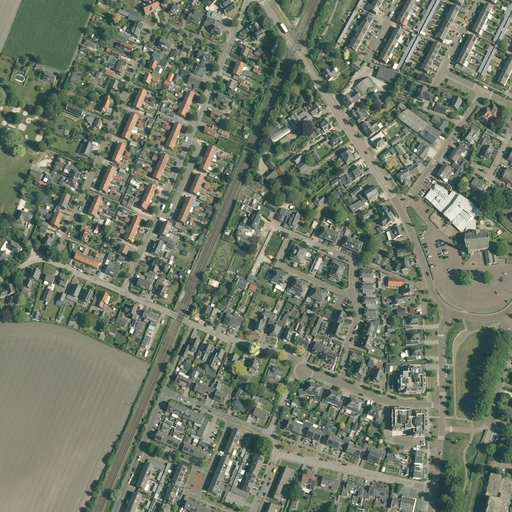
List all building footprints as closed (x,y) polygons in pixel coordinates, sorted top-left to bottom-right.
[(147,1),(146,0),(142,0),(144,4),(142,5),(142,8),(145,15),(152,12),(149,5),(149,4),(147,1)] [(158,0),(155,1),(149,4),(149,5),(152,12),(159,9),(157,5),(161,4),(159,0),(158,0)] [(213,12),(222,16),(225,14),(226,15),(235,9),(235,8),(237,6),(237,4),(238,2),(237,0),(236,0),(224,0),(218,4),(219,5),(213,12)] [(372,6),(378,9),(381,4),(375,0),(372,6)] [(405,6),(412,10),(415,4),(408,1),(405,6)] [(168,13),(174,15),(174,14),(177,15),(177,13),(176,12),(177,10),(178,11),(180,6),(172,3),(168,13)] [(490,14),(492,15),(493,13),(491,12),(493,8),(486,5),(483,10),(490,14)] [(369,11),(375,15),(378,9),(372,6),(369,11)] [(402,12),(409,15),(412,10),(405,6),(402,12)] [(450,12),(456,15),(459,10),(452,6),(450,12)] [(188,21),(198,25),(200,19),(201,19),(203,16),(203,14),(202,14),(203,13),(195,10),(193,15),(190,14),(188,21)] [(480,16),(487,19),(490,14),(483,10),(480,16)] [(210,18),(220,22),(222,16),(213,12),(210,18)] [(399,17),(406,20),(409,15),(402,12),(399,17)] [(447,17),(454,21),(456,15),(450,12),(447,17)] [(478,21),(484,25),(487,19),(480,16),(478,21)] [(363,22),(370,26),(373,20),(366,17),(363,22)] [(396,22),(403,26),(406,20),(399,17),(396,22)] [(444,23),(451,26),(454,21),(447,17),(444,23)] [(211,33),(220,36),(222,30),(214,26),(216,21),(208,18),(204,26),(212,30),(211,33)] [(475,27),(482,30),(484,25),(478,21),(475,27)] [(360,27),(367,31),(370,26),(363,22),(360,27)] [(127,27),(140,32),(143,26),(135,23),(134,26),(129,23),(127,27)] [(251,31),(253,33),(259,29),(255,23),(249,27),(249,28),(246,29),(248,33),(251,31)] [(441,28),(448,32),(451,26),(444,23),(441,28)] [(116,35),(129,41),(131,36),(137,39),(140,32),(127,27),(124,26),(121,33),(120,33),(119,35),(117,34),(116,35)] [(357,33),(364,36),(367,31),(360,27),(357,33)] [(408,32),(417,36),(421,29),(418,27),(416,31),(410,28),(408,32)] [(472,32),(479,36),(482,30),(475,27),(472,32)] [(396,28),(393,34),(400,37),(403,32),(396,28)] [(439,34),(445,37),(448,32),(441,28),(439,34)] [(259,29),(253,33),(255,37),(252,39),(254,42),(257,40),(258,41),(264,36),(261,31),(262,31),(260,29),(259,29)] [(410,43),(413,44),(417,36),(408,32),(407,35),(411,37),(411,36),(413,37),(410,43)] [(354,38),(361,42),(364,36),(357,33),(354,38)] [(393,34),(390,39),(397,43),(400,37),(393,34)] [(420,34),(416,41),(419,42),(421,38),(423,39),(424,36),(420,34)] [(436,39),(443,43),(445,37),(439,34),(436,39)] [(468,42),(474,45),(477,39),(470,36),(468,42)] [(496,43),(498,38),(495,37),(494,36),(492,40),(487,38),(486,41),(491,44),(492,44),(494,45),(495,42),(496,43)] [(351,44),(358,47),(361,42),(354,38),(351,44)] [(158,47),(164,49),(167,41),(161,39),(158,47)] [(390,39),(387,44),(394,48),(397,43),(390,39)] [(500,49),(505,52),(507,49),(502,47),(503,45),(500,44),(502,40),(499,39),(495,47),(500,50),(500,49)] [(86,41),(84,44),(95,49),(96,45),(86,41)] [(164,49),(169,52),(173,44),(167,41),(164,49)] [(465,47),(471,50),(474,45),(468,42),(465,47)] [(431,49),(438,52),(441,46),(434,43),(431,49)] [(124,51),(131,54),(133,49),(130,48),(130,46),(125,44),(124,45),(122,44),(119,50),(123,52),(124,51)] [(344,50),(351,54),(352,51),(355,53),(358,47),(351,44),(349,49),(346,47),(344,50)] [(387,44),(385,50),(391,53),(394,48),(387,44)] [(176,58),(180,59),(183,52),(189,55),(191,49),(188,48),(188,47),(184,45),(183,50),(180,48),(176,58)] [(491,46),(488,45),(485,50),(488,52),(491,53),(493,48),(491,46)] [(462,53),(469,56),(471,50),(465,47),(462,53)] [(244,58),(247,60),(249,56),(251,56),(252,53),(243,49),(240,56),(244,58)] [(429,54),(435,57),(438,52),(431,49),(429,54)] [(170,57),(175,59),(178,52),(173,50),(170,57)] [(382,55),(388,59),(391,53),(385,50),(382,55)] [(152,57),(160,60),(161,60),(163,56),(161,55),(154,52),(152,57)] [(200,62),(202,63),(205,54),(200,52),(197,59),(200,61),(200,62)] [(459,58),(466,61),(469,56),(462,53),(459,58)] [(202,63),(201,65),(199,69),(197,74),(201,76),(202,73),(204,74),(204,73),(205,71),(203,70),(203,68),(209,70),(211,64),(209,63),(211,57),(205,54),(202,63)] [(426,60),(433,63),(435,57),(429,54),(426,60)] [(379,61),(385,64),(388,59),(382,55),(379,61)] [(110,63),(124,69),(127,64),(126,64),(127,62),(123,61),(123,62),(112,58),(110,62),(110,63)] [(457,64),(463,67),(466,61),(459,58),(457,64)] [(164,67),(164,66),(165,67),(167,63),(160,60),(158,65),(157,64),(152,62),(149,69),(154,71),(154,72),(158,74),(162,66),(164,67)] [(423,65),(430,68),(433,63),(426,60),(423,65)] [(34,70),(42,72),(43,66),(36,64),(37,64),(30,62),(29,65),(35,67),(34,70)] [(354,69),(358,72),(361,68),(357,65),(357,64),(354,62),(351,67),(354,69)] [(118,75),(121,76),(122,75),(124,69),(110,63),(109,65),(108,67),(115,70),(115,69),(116,69),(115,72),(118,73),(118,75)] [(242,72),(244,66),(237,63),(235,69),(242,72)] [(420,71),(427,74),(430,68),(423,65),(420,71)] [(396,86),(400,75),(380,67),(376,78),(396,86)] [(503,73),(509,76),(511,70),(505,67),(503,73)] [(323,74),(328,82),(333,79),(332,77),(339,73),(335,68),(329,72),(328,71),(323,74)] [(244,75),(247,77),(248,74),(244,73),(242,72),(235,69),(232,75),(239,78),(240,76),(243,77),(244,75)] [(81,77),(85,81),(93,74),(89,70),(81,77)] [(105,75),(113,78),(115,74),(107,71),(104,70),(102,73),(105,74),(105,75)] [(189,80),(188,83),(194,85),(194,87),(198,89),(201,81),(194,78),(191,77),(192,74),(186,72),(183,71),(181,76),(184,77),(183,78),(189,80)] [(46,81),(53,84),(56,78),(51,76),(52,75),(43,72),(42,77),(44,77),(43,80),(46,81)] [(500,78),(507,82),(509,76),(503,73),(500,78)] [(143,83),(148,85),(151,80),(153,80),(152,81),(158,83),(160,78),(151,75),(150,78),(146,76),(143,83)] [(70,82),(78,86),(80,81),(72,77),(70,82)] [(345,105),(348,109),(354,105),(354,104),(364,96),(376,87),(374,84),(369,77),(356,87),(358,90),(351,95),(351,94),(348,96),(348,97),(345,99),(342,101),(345,105)] [(497,84),(504,87),(507,82),(500,78),(497,84)] [(105,87),(115,91),(118,84),(114,82),(114,81),(110,79),(110,80),(109,80),(105,87)] [(237,85),(235,84),(229,82),(226,89),(229,90),(227,94),(234,97),(235,93),(235,92),(234,92),(237,85)] [(243,85),(241,83),(239,88),(247,92),(249,88),(246,86),(243,85)] [(431,102),(433,96),(428,93),(427,94),(426,93),(427,90),(419,86),(414,98),(422,102),(423,99),(431,102)] [(383,92),(389,98),(393,93),(388,87),(383,92)] [(137,96),(144,99),(146,93),(140,90),(137,96)] [(185,98),(192,101),(194,95),(187,92),(185,98)] [(223,106),(227,107),(229,101),(226,100),(227,97),(220,94),(217,100),(224,104),(223,106)] [(104,104),(109,107),(111,102),(110,102),(111,99),(104,96),(103,99),(101,103),(104,104)] [(135,102),(141,105),(144,99),(137,96),(135,102)] [(461,103),(462,102),(452,97),(450,100),(453,102),(450,107),(457,110),(460,105),(461,105),(461,104),(461,103)] [(183,104),(189,107),(192,101),(185,98),(183,104)] [(132,108),(139,111),(141,105),(135,102),(132,108)] [(445,115),(447,108),(440,105),(440,104),(438,103),(435,111),(445,115)] [(98,111),(105,114),(106,111),(107,111),(109,107),(104,104),(102,109),(99,108),(98,111)] [(180,109),(187,112),(189,107),(183,104),(180,109)] [(288,131),(295,126),(297,128),(312,117),(318,114),(318,115),(322,112),(317,104),(313,107),(313,108),(311,110),(308,106),(302,110),(300,107),(290,114),(292,117),(283,123),(286,128),(270,139),(273,145),(290,133),(288,131)] [(68,105),(66,111),(81,117),(83,112),(68,105)] [(478,119),(486,124),(492,117),(495,119),(501,111),(493,106),(490,111),(488,109),(484,115),(482,113),(480,116),(478,119)] [(178,115),(184,118),(187,112),(180,109),(178,115)] [(354,117),(355,119),(361,114),(365,111),(364,109),(359,112),(357,109),(351,114),(354,117)] [(421,136),(433,145),(441,134),(426,124),(416,116),(419,112),(409,109),(402,114),(397,118),(400,121),(419,135),(421,136)] [(210,118),(217,120),(218,117),(220,118),(221,116),(220,115),(213,112),(210,118)] [(426,124),(430,119),(421,113),(419,112),(416,116),(426,124)] [(128,121),(135,124),(137,119),(141,120),(143,117),(134,113),(133,116),(131,115),(128,121)] [(356,121),(359,124),(365,120),(363,116),(362,114),(361,115),(361,114),(355,119),(357,120),(356,121)] [(91,130),(95,132),(97,129),(99,129),(102,123),(100,122),(101,120),(93,117),(90,116),(86,117),(88,124),(89,124),(91,127),(92,127),(91,130)] [(436,127),(442,131),(445,127),(448,124),(444,121),(443,123),(435,116),(431,121),(434,124),(434,123),(437,125),(436,127)] [(321,130),(330,124),(328,120),(322,124),(321,123),(317,126),(319,129),(320,128),(321,130)] [(133,130),(135,124),(128,121),(126,127),(133,130)] [(361,128),(365,133),(376,125),(374,123),(370,126),(367,123),(361,128)] [(173,130),(179,133),(182,127),(175,124),(173,130)] [(321,132),(323,135),(333,128),(330,124),(321,130),(322,131),(321,132)] [(369,138),(380,130),(376,125),(365,133),(369,138)] [(130,135),(131,133),(133,130),(126,127),(124,133),(130,135)] [(204,133),(214,137),(216,132),(217,129),(211,127),(210,130),(206,128),(204,133)] [(280,132),(277,127),(267,133),(271,138),(280,132)] [(225,136),(228,138),(229,134),(223,132),(223,131),(220,129),(218,133),(225,136)] [(170,136),(177,139),(179,133),(173,130),(170,136)] [(465,134),(473,140),(477,136),(468,130),(465,134)] [(128,141),(130,135),(124,133),(121,139),(128,141)] [(465,145),(466,146),(468,147),(470,145),(473,140),(465,134),(462,139),(467,143),(465,145)] [(329,141),(334,147),(336,146),(337,147),(339,145),(342,143),(337,135),(334,137),(334,138),(329,141)] [(168,142),(174,145),(177,139),(170,136),(168,142)] [(389,143),(392,147),(401,140),(397,136),(389,143)] [(416,141),(425,148),(427,145),(418,138),(416,141)] [(373,144),(377,150),(384,145),(380,139),(373,144)] [(481,155),(489,159),(494,150),(491,148),(492,145),(486,142),(486,140),(482,139),(480,145),(483,146),(484,145),(486,146),(481,155)] [(80,155),(88,158),(93,147),(92,146),(89,145),(91,142),(85,140),(84,143),(85,143),(80,155)] [(165,148),(172,151),(174,145),(168,142),(165,148)] [(116,150),(123,153),(125,147),(119,144),(116,150)] [(403,155),(405,153),(399,145),(394,148),(399,155),(401,153),(403,155)] [(207,153),(213,156),(215,153),(216,150),(209,147),(207,153)] [(417,155),(424,160),(428,155),(426,154),(428,151),(423,147),(421,151),(419,150),(416,154),(418,155),(417,155)] [(459,159),(465,163),(466,161),(463,159),(463,158),(461,156),(463,153),(457,149),(453,154),(459,159)] [(114,156),(120,159),(123,153),(116,150),(114,156)] [(337,161),(339,163),(350,155),(349,153),(349,152),(348,151),(347,151),(347,150),(344,152),(343,151),(342,151),(340,152),(340,154),(340,155),(342,157),(340,158),(340,159),(337,161)] [(312,154),(317,161),(320,159),(314,152),(312,154)] [(211,161),(212,158),(213,156),(207,153),(204,158),(211,161)] [(452,167),(461,173),(463,170),(461,168),(455,164),(459,159),(453,154),(449,159),(454,163),(452,167)] [(160,161),(166,164),(169,158),(162,155),(160,161)] [(292,161),(296,165),(303,159),(299,155),(297,156),(292,161)] [(345,163),(347,165),(354,160),(354,159),(353,157),(352,157),(350,155),(339,163),(340,165),(343,163),(343,164),(345,163)] [(111,162),(118,165),(120,159),(114,156),(111,162)] [(204,158),(202,164),(209,167),(210,165),(211,161),(204,158)] [(265,163),(272,171),(276,167),(269,159),(265,163)] [(157,167),(164,169),(166,164),(160,161),(157,167)] [(296,167),(300,173),(307,167),(302,162),(296,167)] [(206,173),(207,170),(209,167),(202,164),(199,170),(206,173)] [(407,170),(409,173),(411,176),(418,171),(414,165),(407,170)] [(71,178),(78,181),(80,174),(76,172),(77,169),(70,166),(68,172),(72,174),(71,178)] [(441,171),(452,180),(454,178),(451,176),(451,175),(449,173),(451,170),(444,166),(441,171)] [(109,167),(106,173),(113,176),(116,170),(109,167)] [(155,172),(161,175),(164,169),(157,167),(155,172)] [(341,180),(343,183),(352,178),(362,171),(361,169),(361,170),(359,167),(354,170),(353,170),(351,171),(351,172),(349,174),(347,170),(341,174),(343,177),(341,179),(341,180)] [(511,171),(506,168),(503,174),(511,178),(511,171)] [(396,175),(399,180),(404,177),(404,178),(408,176),(407,174),(409,173),(407,170),(406,169),(396,175)] [(36,178),(38,179),(40,174),(38,173),(38,172),(32,170),(29,176),(36,178)] [(265,179),(270,185),(279,177),(274,171),(265,179)] [(352,178),(343,183),(345,187),(354,181),(354,182),(357,180),(357,181),(359,179),(359,178),(364,175),(363,172),(362,171),(352,178)] [(448,179),(451,182),(452,180),(441,171),(437,177),(443,181),(445,178),(447,180),(448,179)] [(152,178),(159,181),(161,175),(155,172),(152,178)] [(113,176),(106,173),(104,179),(111,182),(112,178),(119,181),(120,179),(119,179),(116,177),(113,176)] [(402,183),(404,186),(409,183),(407,180),(411,177),(411,176),(409,173),(407,174),(408,176),(404,178),(404,177),(399,180),(401,184),(402,183)] [(507,187),(511,190),(511,189),(511,185),(511,184),(511,178),(503,174),(501,180),(508,184),(507,187)] [(197,176),(194,181),(201,184),(204,178),(197,176)] [(62,186),(68,189),(69,185),(75,188),(78,181),(71,178),(69,182),(64,180),(62,186)] [(469,186),(474,190),(480,182),(475,178),(469,186)] [(101,185),(108,188),(111,189),(115,191),(116,189),(109,186),(111,182),(104,179),(101,185)] [(194,181),(192,187),(199,190),(201,184),(194,181)] [(480,197),(483,199),(487,193),(482,190),(485,186),(480,182),(474,190),(481,195),(480,197)] [(99,191),(106,194),(108,188),(101,185),(99,191)] [(149,186),(148,188),(147,192),(153,194),(156,189),(149,186)] [(476,231),(479,231),(479,227),(476,228),(476,221),(474,221),(473,217),(483,216),(483,213),(453,192),(449,196),(447,195),(448,195),(448,194),(448,193),(447,192),(438,186),(437,186),(436,186),(435,186),(435,187),(435,188),(435,189),(435,190),(436,190),(434,192),(431,189),(427,195),(427,196),(425,198),(439,212),(444,216),(444,217),(445,218),(445,219),(446,219),(447,220),(450,223),(451,221),(453,223),(452,224),(461,233),(465,228),(469,231),(469,235),(471,235),(470,231),(476,231)] [(189,193),(196,196),(198,193),(200,194),(201,191),(199,190),(192,187),(189,193)] [(349,194),(352,198),(361,191),(358,187),(349,194)] [(358,196),(361,201),(363,199),(375,191),(372,187),(366,190),(365,189),(361,192),(362,193),(358,196)] [(338,190),(332,196),(338,202),(344,196),(338,190)] [(348,208),(353,214),(364,206),(364,205),(363,205),(368,202),(369,204),(373,201),(372,200),(378,196),(375,191),(363,199),(361,201),(352,206),(348,208)] [(144,197),(151,200),(153,194),(147,192),(144,197)] [(59,198),(58,200),(61,201),(68,204),(70,198),(63,195),(62,198),(59,196),(59,198)] [(95,197),(93,203),(100,206),(102,200),(95,197)] [(142,203),(148,206),(151,200),(144,197),(142,203)] [(319,207),(325,201),(321,198),(319,200),(317,199),(314,202),(319,207)] [(127,206),(132,208),(134,202),(138,204),(139,202),(133,199),(133,200),(130,199),(129,200),(127,206)] [(191,207),(192,205),(194,201),(187,199),(185,204),(191,207)] [(58,207),(65,210),(68,204),(61,201),(58,207)] [(91,209),(97,212),(98,209),(101,210),(102,209),(106,211),(107,209),(102,207),(100,206),(93,203),(91,209)] [(139,209),(146,212),(148,206),(142,203),(139,209)] [(185,204),(182,210),(189,213),(191,207),(185,204)] [(267,208),(274,212),(276,209),(269,204),(267,208)] [(381,216),(387,212),(385,207),(375,212),(377,214),(379,213),(381,216)] [(88,215),(95,218),(97,212),(91,209),(88,215)] [(189,213),(182,210),(180,216),(187,219),(187,217),(189,213)] [(291,219),(298,222),(300,216),(296,215),(297,214),(294,213),(293,214),(287,211),(287,212),(283,210),(281,215),(289,219),(290,216),(292,217),(291,219)] [(16,222),(22,224),(24,219),(30,222),(32,216),(20,211),(16,222)] [(384,225),(385,226),(394,221),(388,212),(387,212),(381,216),(382,218),(379,219),(381,222),(380,222),(382,226),(384,225)] [(249,220),(258,224),(259,222),(259,221),(262,215),(256,213),(255,214),(254,213),(253,216),(249,214),(248,216),(249,217),(250,218),(249,220)] [(50,218),(53,219),(60,222),(62,216),(55,214),(54,216),(51,215),(50,216),(51,216),(50,218)] [(298,222),(291,219),(289,219),(281,215),(280,215),(278,214),(276,220),(280,222),(280,221),(284,223),(282,227),(284,228),(286,224),(288,225),(291,226),(290,228),(292,229),(295,230),(295,228),(298,222)] [(186,219),(187,219),(180,216),(177,222),(184,225),(186,219)] [(132,223),(139,226),(141,220),(135,217),(132,223)] [(238,227),(243,229),(247,220),(243,218),(241,223),(241,222),(238,227)] [(51,225),(57,228),(60,222),(53,219),(51,225)] [(258,225),(258,224),(249,220),(245,227),(250,230),(251,228),(255,231),(258,225)] [(93,230),(98,232),(101,226),(95,223),(92,230),(93,230)] [(130,228),(136,231),(139,226),(132,223),(130,228)] [(161,229),(168,232),(171,226),(164,223),(161,229)] [(82,233),(87,236),(88,233),(91,234),(92,231),(83,227),(80,233),(82,233)] [(127,234),(134,237),(136,231),(130,228),(127,234)] [(393,231),(389,232),(392,240),(396,239),(396,238),(402,236),(400,228),(393,230),(393,231)] [(166,238),(168,239),(171,233),(168,232),(161,229),(159,235),(166,238)] [(323,229),(320,238),(325,240),(329,231),(323,229)] [(329,231),(325,240),(330,242),(334,233),(329,231)] [(334,233),(330,242),(336,244),(339,235),(342,237),(344,232),(341,231),(340,233),(335,231),(334,233)] [(485,251),(487,265),(497,264),(494,243),(489,243),(488,240),(487,234),(480,234),(480,233),(479,233),(479,231),(476,231),(476,233),(472,233),(472,235),(471,235),(469,235),(465,236),(465,244),(467,252),(468,252),(468,254),(471,254),(471,256),(474,255),(474,252),(485,251)] [(79,240),(84,243),(87,236),(82,233),(79,240)] [(43,247),(48,250),(49,249),(52,241),(54,236),(50,234),(48,239),(45,238),(44,240),(43,243),(44,244),(43,247)] [(125,240),(131,243),(134,237),(127,234),(125,240)] [(6,242),(1,250),(1,252),(0,252),(0,261),(8,260),(7,255),(10,255),(10,253),(16,257),(23,247),(23,245),(18,242),(17,243),(16,243),(8,238),(6,241),(10,243),(10,244),(6,242)] [(346,239),(343,247),(348,249),(352,241),(346,239)] [(352,241),(348,249),(353,251),(356,243),(352,241)] [(119,253),(126,256),(129,249),(124,248),(126,245),(118,242),(117,245),(121,247),(119,253)] [(153,248),(162,252),(163,252),(164,250),(165,246),(163,245),(156,242),(153,248)] [(356,243),(353,251),(358,253),(362,245),(356,243)] [(296,248),(293,254),(304,259),(307,253),(302,251),(302,250),(297,247),(297,248),(296,248)] [(158,257),(161,258),(163,254),(161,254),(162,252),(153,248),(151,254),(158,257)] [(74,260),(80,262),(82,256),(77,253),(74,260)] [(304,259),(293,254),(290,260),(291,260),(291,261),(296,263),(297,262),(302,265),(304,259)] [(80,262),(85,265),(88,258),(82,256),(80,262)] [(85,265),(91,267),(94,261),(88,258),(85,265)] [(91,267),(97,270),(100,263),(94,261),(91,267)] [(108,266),(105,273),(111,276),(116,263),(113,261),(112,263),(110,262),(108,266)] [(116,263),(111,276),(117,278),(120,271),(119,271),(120,267),(118,266),(119,264),(116,263)] [(335,265),(332,271),(341,275),(344,269),(341,268),(341,267),(336,265),(336,266),(335,265)] [(401,273),(403,274),(407,274),(408,272),(408,270),(409,270),(408,265),(395,267),(396,271),(400,271),(401,271),(401,273)] [(159,269),(153,266),(150,272),(156,274),(159,269)] [(362,281),(364,282),(371,282),(371,279),(372,279),(373,273),(372,273),(372,270),(363,269),(363,273),(360,273),(360,274),(359,277),(360,277),(360,278),(363,278),(362,281)] [(25,287),(30,288),(32,283),(33,283),(34,280),(37,281),(39,277),(38,276),(40,273),(34,270),(32,274),(31,274),(29,278),(28,281),(25,287)] [(341,275),(332,271),(330,277),(330,278),(335,281),(336,280),(339,281),(341,275)] [(271,283),(276,285),(277,283),(281,274),(276,272),(274,276),(271,275),(269,280),(271,281),(271,283)] [(281,274),(277,283),(283,286),(281,289),(284,290),(286,285),(283,284),(287,276),(281,274)] [(249,275),(246,282),(255,285),(257,279),(249,275)] [(47,286),(51,288),(55,279),(47,276),(45,281),(49,283),(47,286)] [(136,287),(142,289),(146,282),(145,282),(144,281),(145,279),(141,277),(136,287)] [(396,278),(388,277),(388,286),(402,287),(403,287),(404,281),(396,280),(396,278)] [(58,285),(65,288),(68,281),(61,278),(58,285)] [(142,289),(148,292),(151,284),(152,285),(153,282),(148,280),(146,279),(145,282),(146,282),(142,289)] [(156,295),(164,298),(168,290),(161,287),(164,281),(160,279),(160,280),(159,279),(157,284),(158,284),(156,288),(159,290),(156,295)] [(236,286),(245,290),(248,283),(239,279),(236,286)] [(297,292),(301,283),(295,280),(292,288),(289,286),(287,292),(295,295),(297,292)] [(364,294),(372,294),(372,291),(373,291),(374,285),(373,285),(373,282),(371,282),(364,282),(364,285),(361,284),(361,285),(360,289),(361,289),(361,290),(364,290),(364,294)] [(297,292),(295,295),(303,299),(306,294),(303,292),(306,285),(301,283),(297,292)] [(257,287),(251,284),(248,290),(255,293),(257,287)] [(0,291),(0,298),(7,296),(8,296),(15,294),(12,286),(5,288),(6,290),(0,291)] [(66,299),(71,301),(72,300),(73,297),(76,299),(81,289),(75,286),(72,292),(70,291),(66,299)] [(403,287),(402,287),(403,295),(413,294),(413,292),(414,292),(413,290),(412,290),(412,286),(403,287)] [(19,294),(29,298),(31,293),(21,288),(19,294)] [(42,301),(48,303),(49,301),(53,292),(47,289),(42,301)] [(316,301),(320,292),(315,289),(311,296),(309,295),(306,302),(309,303),(311,298),(316,301)] [(78,303),(83,305),(84,304),(85,302),(88,304),(93,294),(87,291),(84,297),(81,296),(78,303)] [(320,292),(316,301),(315,303),(321,305),(320,307),(324,308),(326,303),(323,301),(326,294),(320,292)] [(57,301),(62,304),(66,295),(60,293),(57,301)] [(108,296),(102,294),(100,300),(95,298),(92,305),(101,309),(104,304),(106,305),(107,304),(110,299),(109,297),(108,297),(108,296)] [(366,307),(368,308),(374,308),(375,305),(376,305),(376,299),(375,299),(375,296),(367,295),(367,299),(364,299),(364,300),(363,299),(363,303),(363,304),(366,304),(366,307)] [(394,302),(394,306),(399,305),(399,304),(405,303),(404,297),(395,298),(395,299),(391,299),(392,302),(394,302)] [(8,304),(15,306),(17,300),(9,298),(8,304)] [(203,316),(204,317),(204,316),(206,317),(204,320),(208,322),(211,315),(213,309),(215,306),(211,304),(210,308),(207,306),(203,316)] [(130,319),(134,320),(136,315),(135,314),(137,309),(131,306),(130,310),(126,309),(124,313),(128,314),(128,316),(131,317),(130,319)] [(367,320),(375,320),(376,317),(377,311),(376,311),(376,308),(374,308),(368,308),(367,311),(365,310),(365,311),(364,311),(364,315),(364,316),(367,316),(367,320)] [(208,322),(212,324),(215,317),(216,317),(219,311),(213,309),(211,315),(208,322)] [(223,324),(229,326),(233,317),(230,315),(231,311),(229,310),(223,324)] [(283,322),(285,323),(289,317),(291,313),(288,311),(286,316),(285,315),(282,321),(283,322)] [(336,315),(335,317),(335,318),(343,321),(344,320),(345,320),(346,317),(345,316),(346,315),(335,311),(334,314),(336,315)] [(151,322),(154,314),(151,313),(151,314),(148,313),(147,316),(144,315),(142,318),(145,319),(144,322),(147,323),(148,321),(151,322)] [(154,314),(151,322),(147,330),(152,331),(152,332),(154,328),(155,328),(160,317),(157,316),(158,316),(154,314)] [(335,324),(341,326),(343,321),(335,318),(335,317),(333,316),(332,319),(334,320),(333,323),(335,324)] [(115,323),(125,328),(128,322),(118,317),(115,323)] [(233,317),(229,326),(235,329),(237,323),(241,324),(243,319),(238,317),(237,318),(233,317)] [(254,331),(261,333),(262,328),(263,329),(265,325),(264,325),(265,321),(266,318),(262,317),(261,320),(260,324),(257,323),(254,331)] [(311,335),(315,337),(322,319),(323,318),(320,317),(315,328),(314,328),(311,335)] [(405,326),(405,330),(411,330),(411,326),(418,325),(418,323),(418,318),(406,319),(406,326),(405,326)] [(273,337),(275,338),(275,337),(277,337),(278,333),(279,333),(280,329),(281,326),(282,322),(278,321),(277,323),(277,322),(273,337)] [(365,329),(364,330),(375,334),(376,334),(380,322),(378,321),(373,322),(371,326),(366,324),(366,325),(365,325),(364,328),(365,329)] [(135,330),(140,332),(141,330),(141,331),(144,325),(138,323),(135,330)] [(343,327),(341,326),(335,324),(334,327),(332,327),(331,329),(333,330),(341,333),(343,327)] [(283,340),(289,342),(292,332),(286,330),(283,340)] [(328,335),(339,339),(339,338),(340,338),(342,335),(341,334),(341,333),(333,330),(332,333),(330,332),(328,335)] [(365,337),(373,340),(375,334),(364,330),(362,336),(364,337),(365,337)] [(405,342),(406,346),(413,345),(412,342),(419,341),(419,338),(420,338),(419,334),(406,335),(406,342),(405,342)] [(295,344),(301,347),(304,340),(301,339),(302,336),(299,335),(295,344)] [(150,338),(145,336),(141,347),(145,349),(150,338)] [(375,340),(373,340),(365,337),(364,337),(362,342),(371,345),(371,346),(374,347),(375,344),(374,344),(375,340)] [(301,347),(306,350),(311,341),(308,339),(307,341),(304,340),(301,347)] [(191,351),(194,353),(196,349),(196,350),(199,342),(194,340),(190,347),(192,348),(191,351)] [(316,354),(317,355),(322,344),(317,342),(312,352),(313,353),(316,355),(316,354)] [(371,346),(371,345),(362,342),(362,344),(361,343),(360,347),(361,347),(360,348),(365,350),(364,353),(368,354),(371,346)] [(323,357),(326,351),(328,347),(322,344),(317,355),(323,357)] [(182,357),(185,358),(190,347),(187,345),(182,357)] [(202,361),(206,362),(207,359),(212,347),(209,346),(207,345),(206,345),(203,352),(205,353),(202,361)] [(207,367),(214,370),(218,359),(221,360),(224,352),(219,349),(215,357),(212,356),(207,367)] [(406,358),(407,361),(414,361),(414,357),(421,357),(421,354),(421,350),(408,351),(409,357),(406,358)] [(322,360),(328,362),(331,354),(326,351),(323,357),(322,360)] [(328,363),(332,365),(332,364),(333,365),(338,354),(335,353),(334,355),(331,354),(328,362),(329,363),(328,363)] [(229,360),(226,359),(223,365),(229,367),(232,368),(230,371),(234,373),(237,366),(235,365),(238,357),(232,354),(229,360)] [(249,372),(253,373),(254,370),(256,371),(257,367),(258,362),(251,360),(250,363),(249,363),(248,369),(249,369),(249,372)] [(358,375),(361,377),(363,373),(364,370),(364,369),(365,366),(358,363),(354,375),(357,376),(358,375)] [(274,379),(280,381),(281,377),(282,377),(284,370),(274,367),(272,374),(268,373),(267,375),(274,378),(274,379)] [(196,372),(192,370),(189,376),(190,377),(196,379),(197,376),(198,373),(196,372)] [(375,382),(379,383),(380,380),(381,380),(382,376),(383,373),(375,370),(371,381),(375,383),(375,382)] [(237,381),(247,385),(249,378),(240,374),(237,381)] [(183,377),(178,375),(175,384),(187,389),(190,381),(187,380),(188,377),(184,375),(183,377)] [(209,391),(213,393),(214,389),(218,381),(214,379),(213,384),(212,384),(209,391)] [(306,395),(311,397),(315,386),(314,385),(314,384),(313,384),(312,383),(311,383),(310,383),(310,384),(309,383),(309,384),(307,388),(298,390),(299,396),(306,395)] [(194,392),(204,396),(207,388),(197,384),(194,392)] [(314,399),(319,401),(322,394),(319,393),(321,388),(320,388),(320,387),(320,386),(319,386),(318,386),(317,385),(316,385),(316,386),(315,386),(311,397),(311,396),(315,397),(314,399)] [(233,398),(238,400),(240,394),(242,395),(243,391),(237,389),(236,392),(235,394),(233,398)] [(328,403),(331,404),(335,393),(334,393),(335,393),(334,392),(333,391),(332,391),(331,391),(330,391),(329,391),(330,391),(329,391),(327,396),(324,395),(322,402),(327,404),(328,403)] [(213,400),(223,404),(227,396),(216,392),(213,400)] [(337,408),(340,409),(342,402),(339,401),(341,396),(342,396),(341,395),(340,395),(341,395),(340,395),(340,394),(339,394),(339,393),(338,393),(337,393),(336,393),(336,394),(335,393),(331,404),(337,407),(337,408)] [(346,410),(352,412),(356,401),(355,401),(355,400),(354,400),(354,399),(353,399),(352,399),(351,399),(350,399),(349,399),(348,404),(345,403),(342,410),(345,411),(346,410)] [(234,408),(245,413),(248,405),(237,400),(234,408)] [(352,412),(361,415),(363,410),(360,408),(362,404),(362,403),(361,403),(361,402),(360,402),(360,401),(359,401),(358,401),(357,401),(356,401),(352,412)] [(167,412),(172,414),(176,406),(170,404),(167,412)] [(172,414),(178,417),(181,409),(176,406),(172,414)] [(367,415),(373,417),(376,409),(375,408),(375,407),(374,407),(374,406),(373,406),(372,406),(371,406),(371,407),(370,407),(370,406),(370,407),(368,412),(365,410),(362,417),(366,419),(367,415)] [(253,416),(265,420),(268,413),(256,408),(253,416)] [(375,421),(381,423),(383,417),(380,416),(382,411),(381,411),(381,410),(380,409),(379,409),(379,408),(378,408),(377,409),(376,409),(373,417),(376,419),(375,421)] [(178,417),(184,419),(187,411),(181,409),(178,417)] [(298,414),(299,414),(301,411),(294,409),(293,412),(291,415),(297,418),(298,414)] [(184,419),(190,421),(193,413),(187,411),(184,419)] [(190,421),(195,424),(199,416),(193,413),(190,421)] [(204,418),(199,416),(195,424),(194,426),(200,428),(200,427),(201,426),(202,425),(203,422),(204,419),(204,418)] [(286,429),(293,432),(296,423),(297,421),(297,420),(295,419),(294,420),(293,423),(289,422),(288,424),(283,425),(284,430),(284,429),(286,429)] [(301,429),(305,430),(308,423),(307,423),(308,422),(305,421),(305,422),(304,421),(302,426),(299,425),(296,423),(293,432),(299,434),(301,429)] [(306,437),(313,440),(316,432),(317,429),(312,427),(313,425),(308,423),(305,430),(308,432),(306,437)] [(321,435),(325,437),(327,431),(329,427),(325,425),(322,434),(316,432),(313,440),(319,442),(321,435)] [(231,436),(239,439),(241,433),(234,430),(231,436)] [(345,445),(348,446),(350,439),(353,431),(351,430),(348,436),(345,445)] [(154,441),(160,444),(163,436),(165,433),(159,431),(154,441)] [(326,445),(332,447),(335,440),(329,437),(331,432),(327,431),(325,437),(329,438),(326,445)] [(160,444),(166,446),(169,438),(163,436),(160,444)] [(172,448),(176,438),(176,437),(174,436),(172,439),(169,438),(166,446),(172,448)] [(229,442),(237,445),(239,439),(231,436),(229,442)] [(172,448),(177,451),(181,443),(182,440),(176,438),(172,448)] [(332,447),(339,450),(342,442),(335,440),(332,447)] [(227,447),(234,450),(237,445),(229,442),(227,447)] [(182,453),(188,455),(191,447),(185,445),(182,453)] [(346,452),(352,455),(355,447),(349,445),(346,452)] [(188,455),(194,457),(197,450),(191,447),(188,455)] [(224,453),(232,456),(234,450),(227,447),(224,453)] [(352,455),(358,457),(361,450),(355,447),(352,455)] [(367,461),(372,463),(377,451),(376,450),(372,448),(372,449),(369,447),(366,455),(369,456),(367,461)] [(194,457),(199,460),(203,452),(197,450),(194,457)] [(372,463),(378,465),(380,460),(383,461),(385,454),(382,453),(382,452),(378,450),(377,451),(372,463)] [(199,460),(205,462),(208,454),(203,452),(199,460)] [(254,462),(262,465),(264,460),(256,456),(254,462)] [(222,458),(220,463),(228,467),(230,461),(222,458)] [(251,468),(259,471),(262,465),(254,462),(251,468)] [(220,463),(217,469),(225,472),(228,467),(220,463)] [(151,473),(154,468),(152,467),(150,466),(147,465),(146,464),(143,470),(151,473)] [(176,472),(184,475),(187,469),(179,466),(176,472)] [(249,473),(257,477),(259,471),(251,468),(249,473)] [(289,477),(289,476),(291,472),(294,474),(295,471),(292,470),(291,471),(283,468),(281,474),(289,477)] [(217,469),(215,475),(223,478),(225,472),(217,469)] [(141,476),(149,479),(151,473),(143,470),(141,476)] [(174,477),(182,481),(184,475),(176,472),(174,477)] [(247,479),(255,483),(257,477),(249,473),(247,479)] [(292,477),(289,476),(289,477),(281,474),(278,480),(286,483),(286,482),(288,478),(291,479),(292,477)] [(309,490),(313,491),(316,478),(313,477),(313,475),(307,474),(307,476),(303,476),(301,484),(305,485),(304,486),(310,487),(309,490)] [(507,511),(511,497),(510,497),(511,488),(511,479),(504,478),(503,480),(501,480),(501,477),(490,474),(484,498),(489,499),(486,511),(507,511)] [(215,475),(213,480),(221,484),(223,478),(215,475)] [(139,481),(147,485),(149,479),(141,476),(139,481)] [(172,483),(180,486),(182,481),(174,477),(172,483)] [(334,479),(323,477),(322,478),(321,480),(322,481),(321,486),(322,487),(323,487),(325,487),(325,485),(335,487),(334,491),(336,492),(338,486),(335,485),(336,481),(333,481),(334,479)] [(244,485),(252,488),(255,483),(247,479),(244,485)] [(213,480),(210,486),(218,489),(221,484),(213,480)] [(278,480),(276,486),(284,489),(284,488),(286,484),(289,485),(290,483),(286,482),(286,483),(278,480)] [(143,490),(144,490),(147,485),(139,481),(136,487),(139,488),(143,490)] [(354,491),(356,483),(348,482),(346,488),(343,488),(342,496),(347,497),(348,492),(351,492),(351,491),(354,492),(354,491)] [(169,489),(177,492),(180,486),(172,483),(169,489)] [(357,495),(356,497),(364,498),(366,492),(363,492),(364,485),(356,483),(354,491),(354,492),(354,494),(357,495)] [(246,493),(249,494),(250,494),(252,488),(244,485),(242,491),(243,491),(246,493)] [(208,492),(216,495),(217,492),(221,494),(222,491),(218,489),(210,486),(208,492)] [(284,489),(276,486),(273,492),(281,495),(282,494),(283,490),(286,492),(287,489),(284,488),(284,489)] [(377,496),(378,488),(370,487),(369,493),(366,492),(364,498),(369,499),(369,497),(373,497),(373,496),(377,496)] [(383,504),(387,504),(388,497),(385,497),(387,490),(378,488),(377,496),(380,497),(379,499),(384,500),(383,504)] [(167,494),(175,498),(177,492),(169,489),(167,494)] [(281,495),(273,492),(271,498),(279,501),(281,496),(284,497),(285,495),(282,494),(281,495)] [(131,499),(139,502),(142,497),(134,493),(131,499)] [(165,500),(173,503),(175,498),(167,494),(165,500)] [(387,511),(391,511),(392,509),(399,511),(403,511),(402,511),(412,511),(415,500),(402,497),(401,501),(393,499),(391,509),(388,508),(388,509),(387,511)] [(129,505),(137,508),(139,502),(131,499),(129,505)] [(184,509),(190,511),(194,504),(188,501),(184,509)]
